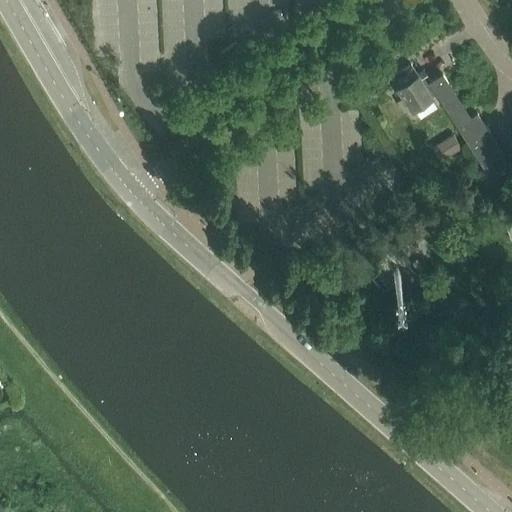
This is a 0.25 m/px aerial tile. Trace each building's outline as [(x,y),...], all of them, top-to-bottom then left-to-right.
[(244,52),(236,41),(221,51),(228,63),(244,52)] [(438,92),(439,94),(451,86),(442,73),(431,80),(426,73),(420,77),(418,73),(407,81),(400,70),(392,76),(412,108),(438,92)] [(510,164),(490,133),(477,112),(458,124),(491,176),(510,164)] [(453,133),(445,138),(453,152),(462,147),(453,133)] [(464,151),(450,160),(454,167),(468,158),(464,151)] [(412,263),(420,271),(425,266),(417,258),(412,263)]
